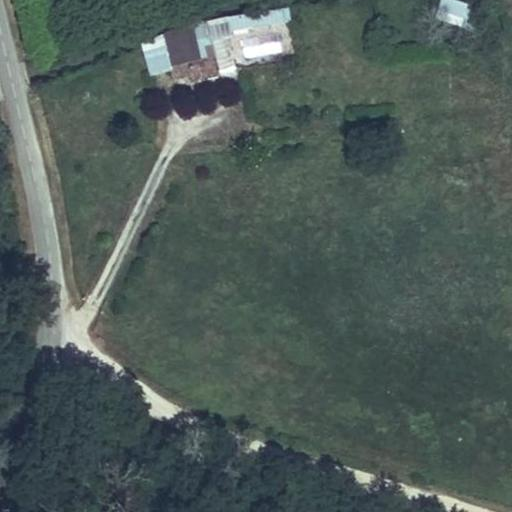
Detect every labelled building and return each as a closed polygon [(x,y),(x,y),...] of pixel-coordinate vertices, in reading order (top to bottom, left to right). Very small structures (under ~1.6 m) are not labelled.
[(455,0),(439,0),(436,9),(459,18),(463,9),(465,4),(455,0)] [(285,9),(224,20),(227,33),(287,22),(285,9)] [(459,18),(436,9),(433,18),(456,26),(459,18)] [(477,13),(463,9),(459,18),(456,26),(470,31),(477,13)] [(227,33),(224,20),(199,29),(214,73),(238,63),(227,33)] [(214,73),(199,29),(158,45),(168,72),(169,74),(185,69),(191,81),(214,73)] [(168,72),(158,45),(138,53),(149,79),(168,72)]
